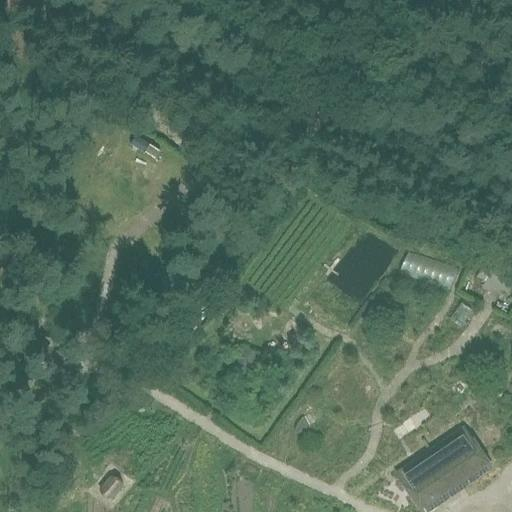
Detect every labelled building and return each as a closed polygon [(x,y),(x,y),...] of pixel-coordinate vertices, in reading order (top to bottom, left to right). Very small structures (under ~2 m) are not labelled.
[(52,196),(25,189),(21,207),(47,214),(52,196)] [(485,316),(489,300),(474,296),(469,312),(485,316)] [(247,375),(257,360),(239,349),(230,364),(247,375)] [(466,429),(478,446),(491,437),(479,419),(466,429)] [(419,511),(430,511),(493,470),(464,428),(394,475),(419,511)] [(123,486),(121,481),(115,476),(110,476),(98,489),(100,495),(104,499),(111,500),(123,486)]
